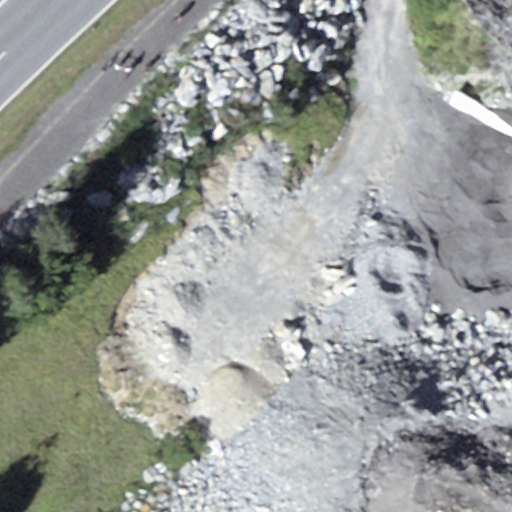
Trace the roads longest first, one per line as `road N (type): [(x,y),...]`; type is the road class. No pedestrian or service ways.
road 1 (track): [(0,183),(188,0)]
road 2 (track): [(511,204),(434,122),(371,32),(371,0)]
